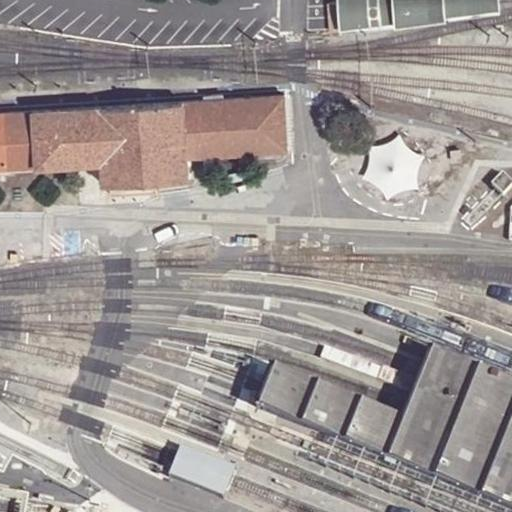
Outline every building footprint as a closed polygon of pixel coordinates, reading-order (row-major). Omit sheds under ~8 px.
[(339,0),(339,4),(329,5),(332,34),(342,33),(476,16),(502,10),(502,0),(339,0)] [(285,95),(0,114),(0,170),(87,163),(89,187),(109,186),(110,196),(156,193),(155,182),(189,180),(187,157),(288,151),(285,95)] [(382,201),(425,184),(406,135),(363,152),(382,201)] [(462,164),(461,152),(452,153),(453,165),(462,164)] [(505,199),(511,191),(511,183),(504,176),(493,188),(505,199)] [(415,380),(411,392),(400,420),(270,367),(254,407),(511,511),(511,383),(428,349),(415,380)] [(391,384),(411,392),(415,380),(395,372),(391,384)]
